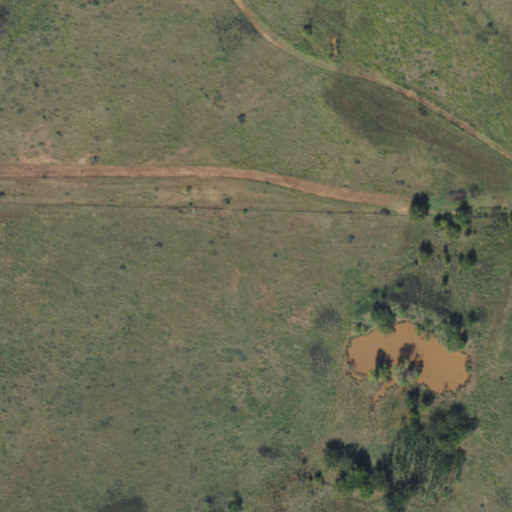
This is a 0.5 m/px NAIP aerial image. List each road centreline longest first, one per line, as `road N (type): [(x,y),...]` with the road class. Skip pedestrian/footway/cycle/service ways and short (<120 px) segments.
road 1 (residential): [(511,198),(354,187),(0,188)]
road 2 (residential): [(511,119),(317,0)]
